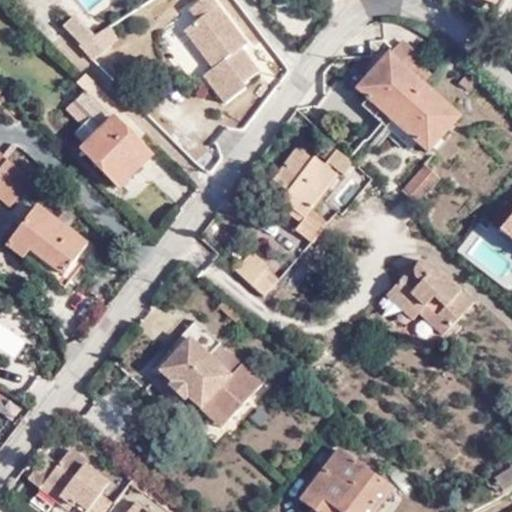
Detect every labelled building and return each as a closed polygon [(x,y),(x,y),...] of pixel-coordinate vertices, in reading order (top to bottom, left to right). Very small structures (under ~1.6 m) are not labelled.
[(81,0),(90,16),(121,0),(81,0)] [(216,70),(242,51),(247,47),(212,0),(203,0),(191,10),(200,20),(186,31),(205,56),(215,69),(216,70)] [(64,28),(83,47),(94,39),(97,37),(76,17),(64,28)] [(80,48),(94,62),(106,50),(94,39),(83,47),(80,48)] [(402,40),(374,72),(409,104),(425,86),(410,73),(423,59),(402,40)] [(260,73),(242,51),(216,70),(215,69),(206,76),(226,105),(246,89),(243,85),(260,73)] [(374,72),(358,90),(393,122),(409,104),(374,72)] [(86,93),(94,85),(85,76),(77,84),(86,93)] [(468,91),(474,84),(464,78),(459,85),(468,91)] [(131,123),(94,85),(86,93),(76,102),(92,118),(104,130),(86,147),(82,151),(115,185),(148,153),(137,142),(125,129),(131,123)] [(409,104),(393,122),(428,154),(461,118),(425,86),(409,104)] [(104,130),(92,118),(74,136),(86,147),(104,130)] [(125,129),(137,142),(143,135),(131,123),(125,129)] [(327,163),(337,151),(326,143),(317,155),(327,163)] [(298,233),(314,213),(312,212),(339,176),(315,158),(313,160),(298,149),(266,191),(305,220),(296,231),(298,233)] [(344,177),(353,164),(337,151),(327,163),(327,164),(344,177)] [(0,170),(8,160),(0,152),(0,170)] [(153,158),(148,153),(115,185),(120,190),(153,158)] [(33,181),(8,160),(0,170),(0,200),(11,209),(33,181)] [(441,180),(425,166),(402,193),(417,206),(441,180)] [(329,199),(343,211),(369,179),(355,168),(329,199)] [(31,251),(65,276),(89,245),(37,207),(7,246),(25,259),(31,251)] [(312,244),(329,224),(314,213),(298,233),(312,244)] [(511,213),(498,231),(511,242),(511,213)] [(25,259),(59,285),(65,276),(31,251),(25,259)] [(236,272),(252,287),(268,270),(270,268),(253,253),(236,272)] [(408,283),(405,280),(404,278),(387,296),(414,322),(419,314),(444,336),(475,304),(429,263),(426,262),(421,263),(418,265),(415,268),(415,269),(414,271),(414,276),(408,283)] [(415,269),(405,280),(408,283),(414,276),(414,271),(415,269)] [(268,270),(252,287),(264,298),(279,281),(268,270)] [(245,321),(223,302),(218,307),(240,327),(245,321)] [(176,356),(202,327),(197,322),(171,351),(176,356)] [(222,344),(202,327),(176,356),(160,373),(201,410),(231,378),(209,358),(222,344)] [(218,351),(212,358),(236,378),(242,371),(218,351)] [(87,511),(86,511),(106,511),(112,505),(100,496),(109,485),(85,466),(88,462),(72,448),(47,481),(75,502),(87,511)] [(376,511),(393,490),(340,449),(301,502),(313,511),(376,511)] [(148,486),(135,476),(129,485),(141,495),(148,486)] [(75,502),(47,481),(41,489),(69,510),(72,506),(75,502)] [(72,506),(79,511),(86,511),(87,511),(75,502),(72,506)] [(149,511),(137,503),(129,511),(149,511)]
